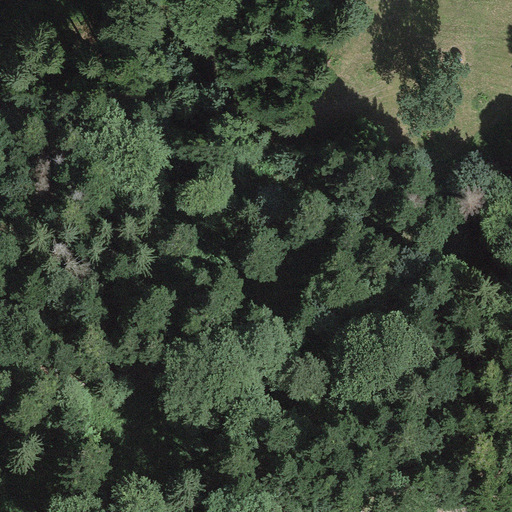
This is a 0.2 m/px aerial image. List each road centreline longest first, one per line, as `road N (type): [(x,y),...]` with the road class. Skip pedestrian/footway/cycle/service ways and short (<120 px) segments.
road 1 (track): [(198,41),(247,127),(244,182),(174,309),(161,511)]
road 2 (track): [(277,393),(276,142),(267,107),(242,74),(142,0)]
road 3 (track): [(30,50),(129,137),(150,167),(174,309)]
